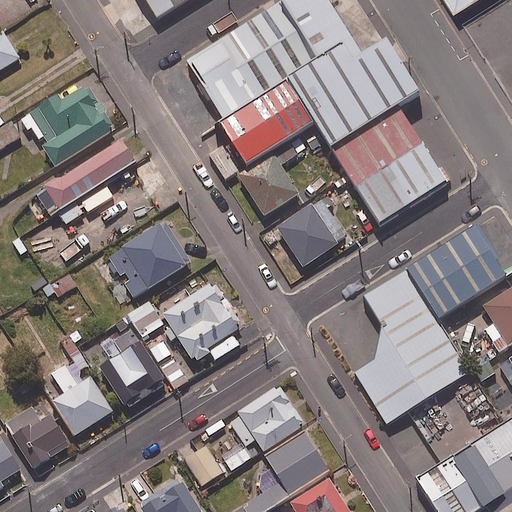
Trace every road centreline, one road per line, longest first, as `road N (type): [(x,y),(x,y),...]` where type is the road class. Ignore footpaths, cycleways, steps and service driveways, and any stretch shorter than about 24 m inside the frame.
road 1 (residential): [(298,342),(31,511)]
road 2 (unclassified): [(125,72),(284,320)]
road 3 (unclassified): [(511,174),(284,320)]
road 4 (unclassified): [(298,342),(404,511)]
road 5 (unclassified): [(412,0),(511,159)]
road 6 (unclassified): [(125,72),(240,0)]
